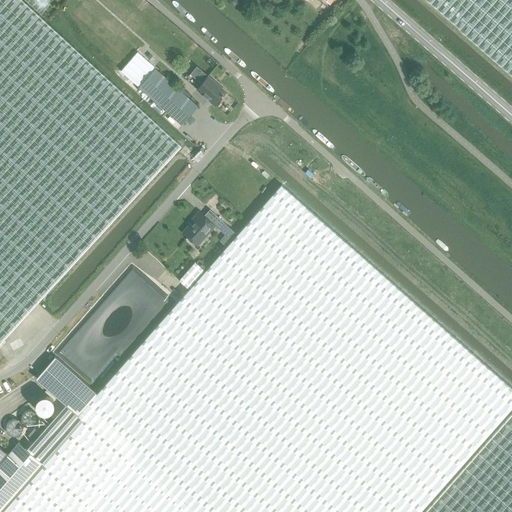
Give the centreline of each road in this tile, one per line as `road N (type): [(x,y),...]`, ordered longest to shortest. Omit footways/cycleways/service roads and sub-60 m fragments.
road 1 (unclassified): [(0,374),(25,362),(259,99)]
road 2 (residential): [(511,320),(259,99)]
road 3 (unknown): [(511,196),(405,105),(364,21),(366,7)]
road 4 (tertiary): [(379,0),(511,115)]
road 5 (residential): [(259,99),(148,0)]
